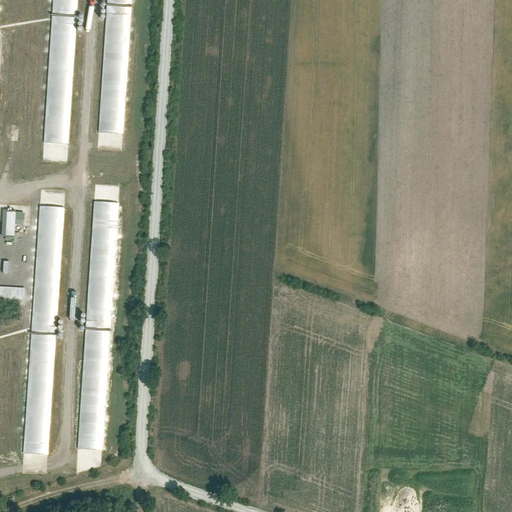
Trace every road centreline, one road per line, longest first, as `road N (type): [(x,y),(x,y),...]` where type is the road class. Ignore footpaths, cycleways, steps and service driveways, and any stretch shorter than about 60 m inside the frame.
road 1 (track): [(169,0),(138,473)]
road 2 (track): [(138,473),(16,511)]
